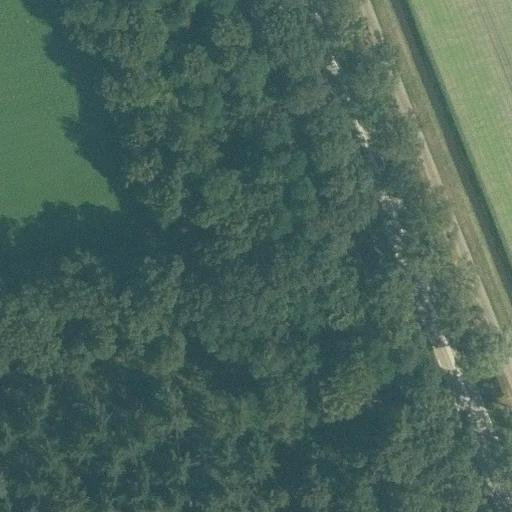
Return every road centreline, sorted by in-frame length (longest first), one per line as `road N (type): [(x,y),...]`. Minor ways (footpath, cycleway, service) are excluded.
road 1 (primary): [(511,511),(309,0)]
road 2 (unclassified): [(458,511),(256,0)]
road 3 (unclassified): [(511,365),(365,0)]
road 4 (track): [(0,293),(340,212)]
